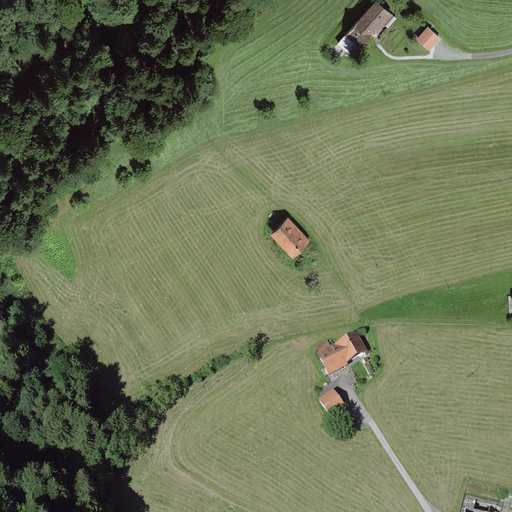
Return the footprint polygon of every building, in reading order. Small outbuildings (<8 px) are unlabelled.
[(391,11),(378,0),(373,0),(337,41),(352,54),(391,11)] [(439,35),(427,24),(415,37),(427,48),(439,35)] [(309,238),(287,214),(270,230),(292,253),(309,238)] [(326,339),(311,347),(328,375),(367,352),(355,332),(330,346),(326,339)] [(331,391),(316,402),(329,419),(344,408),(331,391)]
